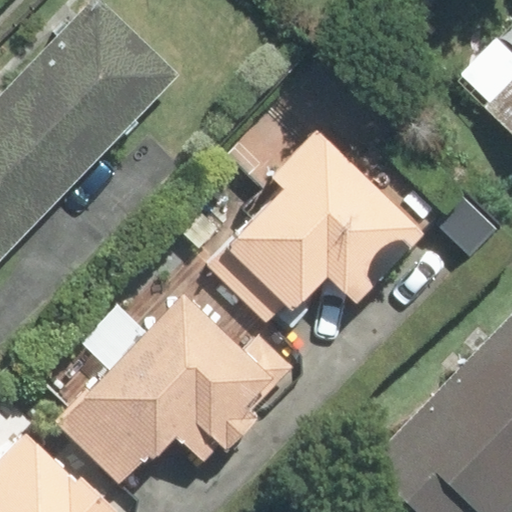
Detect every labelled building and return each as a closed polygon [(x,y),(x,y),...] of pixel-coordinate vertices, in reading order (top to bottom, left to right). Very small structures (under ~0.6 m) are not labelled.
[(511,0),(437,0),(420,17),(511,109),(511,0)] [(0,229),(162,76),(92,3),(0,89),(0,229)] [(238,139),(182,192),(254,267),(292,230),(313,252),(332,234),(315,216),(349,184),(366,203),(390,180),(281,68),(223,124),(238,139)] [(237,307),(149,228),(23,367),(0,375),(0,511),(70,511),(89,440),(134,391),(166,420),(222,358),(205,343),(237,307)] [(511,414),(511,260),(492,240),(351,380),(448,477),(511,414)] [(308,511),(270,475),(233,511),(308,511)]
